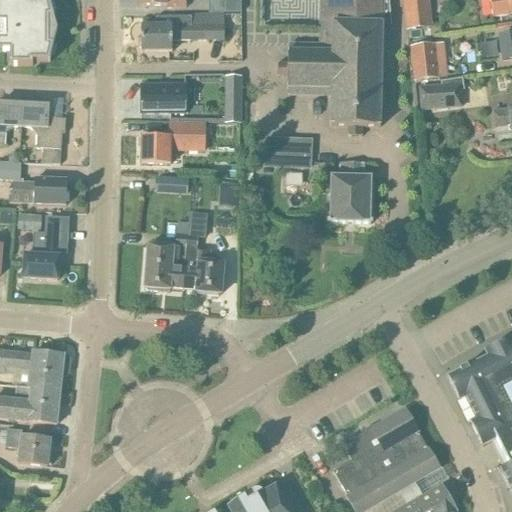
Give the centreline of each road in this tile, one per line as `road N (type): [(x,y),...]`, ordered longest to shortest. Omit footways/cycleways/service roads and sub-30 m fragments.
road 1 (unknown): [(105,87),(140,69),(247,70),(275,120),(368,154),(385,169),(391,225),(414,293)]
road 2 (residential): [(94,329),(105,87)]
road 3 (residential): [(484,511),(388,307)]
road 4 (unclassified): [(81,493),(257,380)]
road 5 (unclassified): [(257,380),(229,346),(200,336),(94,329)]
road 6 (unclassified): [(94,329),(81,493)]
road 7 (unclassified): [(388,307),(257,380)]
road 8 (unclassified): [(511,240),(388,307)]
